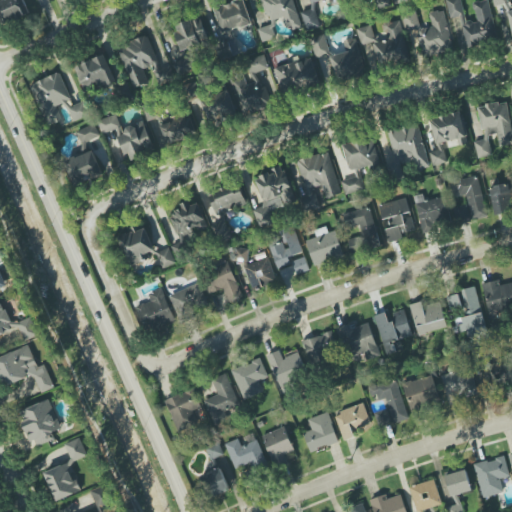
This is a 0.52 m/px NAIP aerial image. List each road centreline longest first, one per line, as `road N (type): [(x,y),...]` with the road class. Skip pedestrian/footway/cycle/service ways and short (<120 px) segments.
road 1 (residential): [(111,294),(87,235),(98,207),(361,107),(511,69)]
road 2 (residential): [(111,294),(142,359),(166,365),(328,295),(511,242)]
road 3 (secondary): [(187,511),(0,87)]
road 4 (residential): [(258,511),(511,421)]
road 5 (residential): [(0,62),(144,0)]
